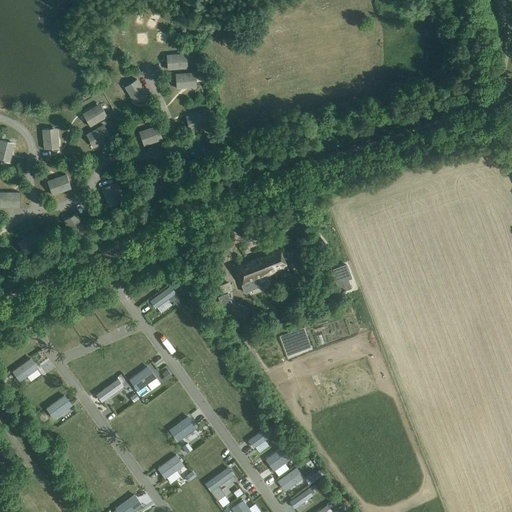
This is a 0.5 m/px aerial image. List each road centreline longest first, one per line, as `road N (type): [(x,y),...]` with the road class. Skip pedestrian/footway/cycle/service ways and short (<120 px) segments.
road 1 (unclassified): [(108,262),(253,196),(511,108)]
road 2 (residential): [(143,323),(280,511)]
road 3 (residential): [(56,361),(165,511)]
road 4 (residential): [(40,208),(68,203),(111,159),(180,149)]
